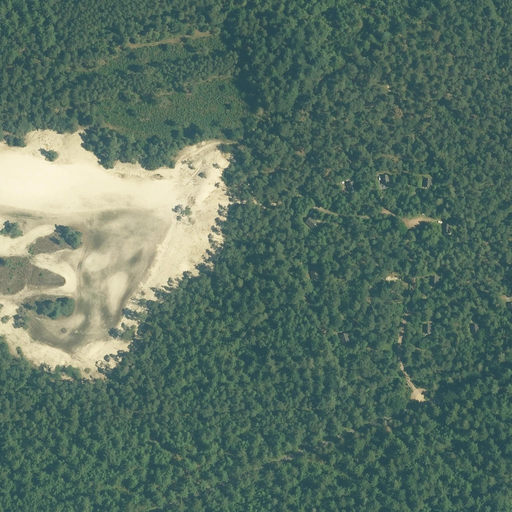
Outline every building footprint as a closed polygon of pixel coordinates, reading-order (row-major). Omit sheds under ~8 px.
[(353,182),(347,184),(349,191),(353,190),(353,191),(356,190),(353,182)] [(310,217),(306,222),(311,227),(314,225),(315,225),(317,223),(310,217)] [(317,270),(310,272),(312,279),(316,278),(316,279),(319,278),(317,270)] [(479,333),(478,325),(471,326),(472,333),(476,333),(477,334),(479,333)] [(346,343),(349,342),(346,334),(340,336),(342,343),(346,342),(346,343)]
